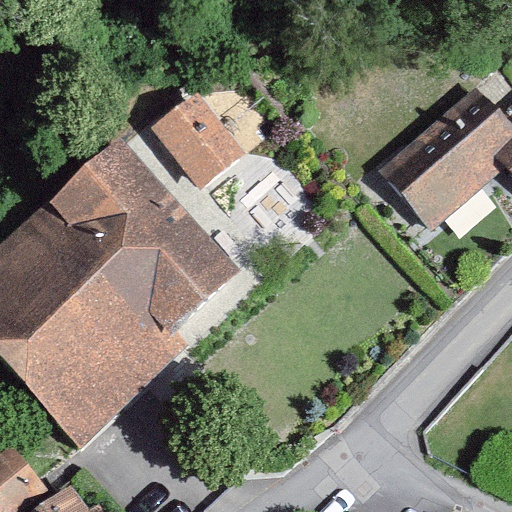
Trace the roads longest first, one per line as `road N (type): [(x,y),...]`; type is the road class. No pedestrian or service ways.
road 1 (residential): [(511,288),(357,449)]
road 2 (residential): [(357,449),(504,511)]
